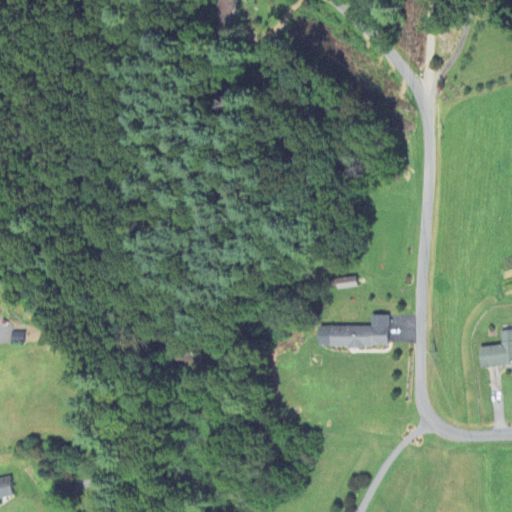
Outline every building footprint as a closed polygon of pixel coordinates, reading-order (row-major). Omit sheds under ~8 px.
[(331,280),(332,291),(355,288),(354,278),(331,280)] [(392,348),(392,317),(375,317),(375,327),(324,327),(324,348),(392,348)] [(484,369),(511,367),(511,332),(503,333),(504,347),(483,348),(484,369)] [(177,364),(222,365),(222,349),(178,348),(177,364)] [(0,505),(2,505),(1,499),(15,497),(12,477),(0,479),(0,505)]
